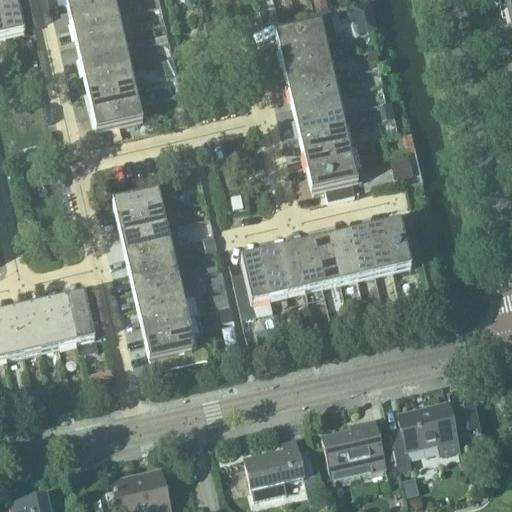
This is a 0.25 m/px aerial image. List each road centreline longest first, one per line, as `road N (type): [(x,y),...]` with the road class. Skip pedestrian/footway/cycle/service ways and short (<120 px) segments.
road 1 (tertiary): [(189,420),(511,345)]
road 2 (tertiary): [(511,277),(449,0)]
road 3 (residential): [(75,166),(266,121)]
road 4 (residential): [(75,166),(39,0)]
road 5 (residential): [(137,431),(99,270)]
road 6 (tertiary): [(0,463),(137,431)]
